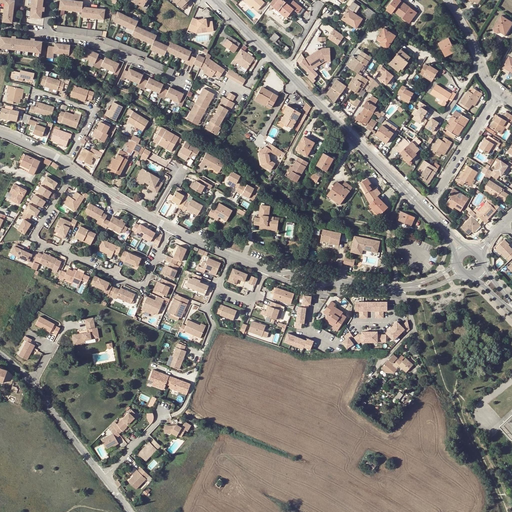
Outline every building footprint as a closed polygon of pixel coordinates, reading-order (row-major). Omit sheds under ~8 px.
[(0,0),(0,1),(4,2),(2,20),(12,21),(14,0),(0,0)] [(31,0),(32,3),(31,10),(31,11),(30,16),(30,17),(41,19),(42,13),(39,12),(40,9),(43,9),(43,0),(31,0)] [(103,20),(104,10),(96,9),(89,8),(82,7),(82,2),(75,1),(67,0),(66,0),(59,0),(58,9),(66,10),(73,11),(81,12),(80,17),(88,18),(95,19),(103,20)] [(139,0),(138,3),(146,8),(149,4),(145,2),(146,0),(139,0)] [(185,7),(177,0),(173,0),(183,9),(185,7)] [(243,0),(246,3),(248,2),(253,7),(257,10),(264,3),(260,0),(243,0)] [(293,8),(298,12),(302,7),(293,0),(293,1),(291,0),(290,0),(289,2),(291,3),(289,5),(282,0),(278,0),(274,7),(280,12),(286,17),(293,8)] [(409,22),(413,18),(411,16),(415,11),(410,8),(409,9),(400,2),(401,1),(399,0),(392,0),(385,10),(391,14),(394,10),(403,17),(409,22)] [(356,28),(362,19),(363,18),(360,17),(355,13),(360,6),(353,2),(342,19),(356,28)] [(272,11),(278,16),(280,12),(274,7),(272,11)] [(375,13),(367,7),(363,13),(371,19),(375,13)] [(119,12),(115,21),(121,25),(126,15),(119,12)] [(370,21),(371,19),(363,13),(360,17),(363,18),(362,19),(365,22),(367,19),(370,21)] [(185,65),(188,66),(192,68),(193,65),(201,69),(201,68),(205,59),(198,56),(196,59),(193,57),(190,55),(191,53),(184,49),(177,46),(170,43),(168,47),(161,44),(154,40),(157,36),(150,33),(143,29),(136,26),(138,22),(132,19),(126,15),(121,25),(128,28),(134,30),(132,35),(139,38),(145,42),(152,45),(150,49),(157,53),(164,56),(166,52),(172,55),(179,58),(187,62),(185,65)] [(511,22),(502,16),(494,28),(495,31),(498,33),(501,32),(506,35),(511,23),(511,22)] [(214,31),(213,22),(207,23),(207,20),(198,21),(193,19),(188,30),(197,34),(199,29),(206,28),(207,32),(214,31)] [(93,36),(101,37),(101,31),(94,30),(86,29),(79,28),(72,27),(64,26),(56,25),(55,31),(93,36)] [(381,41),(380,43),(387,48),(396,36),(395,35),(391,32),(389,31),(385,29),(384,28),(377,39),(381,41)] [(334,29),(328,38),(337,45),(343,35),(334,29)] [(279,37),(275,32),(270,37),(275,41),(279,37)] [(15,40),(11,39),(12,37),(0,35),(0,38),(0,46),(41,52),(42,41),(42,40),(33,39),(32,42),(29,41),(29,39),(15,37),(15,40)] [(106,37),(104,44),(111,46),(114,40),(106,37)] [(445,56),(451,53),(450,51),(455,49),(449,38),(439,43),(445,56)] [(221,43),(234,52),(240,43),(233,39),(231,42),(227,39),(226,41),(224,39),(221,43)] [(134,48),(127,45),(121,43),(114,40),(111,46),(138,57),(144,59),(146,52),(141,50),(134,48)] [(54,43),(53,48),(53,53),(68,54),(69,49),(69,45),(54,43)] [(0,51),(40,57),(41,52),(0,46),(0,51)] [(80,56),(87,59),(94,63),(97,58),(98,54),(84,47),(80,56)] [(324,59),(331,59),(330,48),(321,49),(306,58),(311,65),(313,69),(321,63),(320,61),(324,58),(324,59)] [(72,49),(69,49),(68,54),(68,57),(75,59),(76,50),(72,49)] [(399,71),(401,68),(403,69),(408,62),(405,59),(408,55),(401,49),(389,63),(399,71)] [(242,50),(238,56),(251,64),(255,59),(242,50)] [(364,65),(365,66),(371,57),(362,51),(357,60),(354,59),(348,68),(358,74),(364,65)] [(511,71),(511,51),(511,52),(503,67),(510,72),(511,71)] [(205,59),(201,68),(205,71),(204,72),(213,78),(215,74),(221,78),(226,70),(210,59),(212,56),(208,53),(207,54),(205,59)] [(238,56),(233,61),(242,67),(240,69),(245,73),(251,64),(238,56)] [(106,57),(101,66),(114,72),(117,67),(118,64),(106,57)] [(146,57),(143,63),(171,76),(174,70),(167,67),(160,64),(153,60),(146,57)] [(94,63),(92,66),(96,67),(99,69),(100,66),(103,60),(97,58),(94,63)] [(319,74),(313,69),(311,65),(310,66),(305,59),(300,64),(310,74),(307,77),(313,83),(316,81),(314,79),(319,74)] [(430,65),(430,66),(426,63),(420,72),(424,75),(425,72),(428,74),(427,77),(432,81),(433,80),(439,70),(430,65)] [(383,66),(380,69),(384,73),(380,78),(386,84),(394,75),(383,66)] [(138,84),(141,78),(142,75),(128,69),(127,72),(124,77),(131,81),(138,84)] [(18,77),(22,78),(31,80),(33,73),(20,70),(19,73),(14,72),(13,79),(17,80),(18,77)] [(361,87),(363,89),(368,80),(358,74),(355,79),(354,78),(348,88),(357,94),(361,87)] [(43,75),(41,82),(45,84),(44,86),(44,87),(56,91),(57,89),(61,90),(64,82),(43,75)] [(144,80),(141,78),(138,84),(136,87),(140,88),(143,90),(144,87),(147,82),(144,80)] [(151,91),(158,94),(161,88),(163,85),(149,78),(147,82),(144,87),(151,91)] [(376,85),(379,87),(380,85),(374,79),(374,80),(372,82),(367,90),(371,92),(376,85)] [(337,80),(327,95),(334,103),(341,94),(346,86),(337,80)] [(453,92),(452,94),(451,96),(445,92),(446,90),(436,84),(431,93),(437,97),(441,99),(439,102),(444,105),(449,98),(452,100),(456,94),(453,92)] [(403,96),(411,100),(415,93),(407,88),(407,87),(403,85),(399,92),(404,94),(403,96)] [(23,89),(9,86),(8,93),(6,100),(18,103),(19,98),(20,92),(22,93),(23,89)] [(90,99),(93,92),(73,86),(70,94),(80,98),(79,100),(84,101),(86,97),(90,99)] [(163,100),(165,97),(168,91),(164,90),(161,88),(158,94),(157,97),(160,98),(163,100)] [(169,88),(168,91),(165,97),(172,101),(179,104),(182,98),(183,95),(169,88)] [(255,98),(266,104),(271,107),(277,96),(272,93),(272,94),(261,88),(255,98)] [(198,96),(210,102),(213,95),(202,89),(198,96)] [(461,102),(467,106),(470,108),(472,104),(478,96),(480,97),(482,93),(476,89),(473,93),(471,92),(469,90),(461,102)] [(210,102),(198,96),(194,104),(205,110),(210,102)] [(228,110),(230,111),(234,103),(232,101),(229,100),(226,98),(223,97),(218,104),(228,110)] [(365,107),(373,112),(377,107),(374,105),(377,100),(372,97),(370,100),(368,98),(363,106),(365,107)] [(182,98),(179,104),(177,107),(182,109),(182,107),(186,100),(182,98)] [(424,109),(427,105),(420,101),(418,105),(420,107),(418,110),(415,108),(412,114),(415,116),(422,120),(428,111),(424,109)] [(39,103),(36,102),(34,107),(31,106),(29,112),(32,113),(33,112),(50,118),(53,108),(39,103)] [(114,121),(122,106),(114,102),(109,110),(106,116),(114,121)] [(304,102),(299,111),(303,113),(306,115),(311,108),(304,102)] [(205,110),(194,104),(190,111),(201,117),(205,110)] [(216,108),(217,109),(215,113),(223,118),(228,110),(218,104),(216,108)] [(284,114),(280,122),(291,128),(299,113),(287,106),(283,113),(284,114)] [(359,113),(355,118),(359,120),(360,119),(364,122),(367,124),(373,112),(365,107),(360,114),(359,113)] [(9,110),(1,108),(0,111),(0,118),(7,120),(8,119),(16,121),(18,112),(10,109),(9,110)] [(61,119),(60,122),(75,127),(79,116),(73,114),(64,111),(63,112),(60,111),(57,118),(61,119)] [(133,113),(130,111),(127,115),(131,117),(128,123),(144,132),(149,122),(133,113)] [(201,117),(190,111),(186,119),(197,125),(201,117)] [(447,129),(456,135),(457,132),(459,133),(463,126),(461,125),(465,117),(455,111),(448,122),(452,124),(451,126),(449,125),(447,129)] [(504,119),(498,116),(495,121),(491,127),(500,133),(507,122),(509,123),(511,119),(511,115),(508,112),(506,116),(504,119)] [(223,118),(215,113),(212,118),(211,118),(209,121),(218,126),(223,118)] [(438,131),(440,128),(437,126),(439,122),(432,118),(427,127),(433,131),(432,133),(436,135),(438,131)] [(27,123),(30,124),(34,125),(32,131),(32,133),(41,136),(44,128),(41,127),(42,124),(28,119),(27,123)] [(373,129),(376,123),(370,120),(366,128),(371,131),(373,129)] [(389,129),(392,124),(386,120),(376,134),(383,139),(382,140),(387,143),(394,133),(389,129)] [(218,126),(209,121),(205,129),(215,135),(220,127),(218,126)] [(105,133),(108,126),(100,122),(96,129),(98,130),(94,137),(103,142),(107,134),(105,133)] [(502,134),(509,123),(507,122),(500,133),(502,134)] [(392,124),(389,129),(394,133),(397,129),(392,124)] [(158,130),(155,135),(160,137),(159,140),(163,142),(166,144),(168,142),(173,145),(175,140),(179,142),(181,139),(169,132),(158,125),(156,129),(158,130)] [(49,140),(56,142),(64,145),(67,138),(68,139),(70,134),(57,130),(58,128),(54,126),(49,140)] [(445,133),(453,138),(456,135),(447,129),(445,133)] [(315,142),(304,136),(297,149),(307,155),(315,142)] [(418,145),(422,141),(417,136),(413,140),(418,145)] [(440,156),(442,153),(448,144),(450,146),(452,142),(444,138),(442,141),(438,138),(431,150),(440,156)] [(488,153),(491,149),(494,144),(497,146),(498,146),(500,143),(493,138),(491,142),(488,140),(486,139),(480,148),(488,153)] [(396,147),(409,161),(417,154),(415,152),(412,149),(413,148),(409,143),(405,140),(405,139),(396,147)] [(133,142),(131,141),(128,148),(132,150),(137,152),(141,144),(134,140),(133,142)] [(186,141),(178,156),(186,161),(189,156),(192,151),(197,154),(199,149),(186,141)] [(266,147),(264,147),(262,150),(260,153),(262,165),(266,167),(270,170),(275,164),(270,161),(268,155),(271,152),(278,157),(282,152),(269,143),(266,147)] [(442,153),(444,155),(450,146),(448,144),(442,153)] [(142,153),(147,155),(151,148),(146,146),(142,153)] [(78,159),(89,164),(91,160),(94,154),(84,148),(78,159)] [(264,170),(266,167),(262,165),(260,153),(262,150),(261,149),(257,150),(260,166),(264,170)] [(111,167),(116,171),(115,173),(119,175),(130,155),(126,153),(120,150),(115,159),(111,167)] [(206,165),(214,170),(215,168),(220,172),(225,163),(208,153),(200,166),(204,169),(206,165)] [(317,165),(327,170),(334,158),(324,153),(317,165)] [(40,162),(25,155),(20,164),(30,169),(28,172),(34,175),(40,162)] [(116,171),(111,167),(115,159),(112,157),(108,166),(108,167),(108,168),(108,169),(115,173),(116,171)] [(297,181),(309,162),(299,157),(293,166),(295,167),(289,176),(297,181)] [(336,160),(334,158),(327,170),(329,172),(336,160)] [(420,177),(426,180),(428,176),(432,178),(434,175),(433,174),(434,172),(435,173),(438,169),(433,166),(424,160),(417,172),(422,174),(420,177)] [(501,165),(496,172),(504,178),(505,179),(511,169),(511,168),(503,162),(501,165)] [(289,176),(295,167),(293,166),(291,165),(286,175),(289,176)] [(465,182),(470,185),(473,179),(478,172),(468,166),(464,173),(460,179),(459,178),(457,181),(463,185),(465,182)] [(143,169),(138,177),(145,181),(150,184),(154,187),(153,189),(157,191),(163,182),(158,180),(159,178),(143,169)] [(235,186),(238,188),(237,191),(241,194),(241,193),(245,186),(241,184),(243,180),(240,179),(241,176),(232,172),(227,179),(236,184),(235,186)] [(315,185),(320,177),(314,174),(313,173),(308,181),(315,185)] [(494,178),(500,183),(503,180),(495,174),(493,177),(494,178)] [(58,183),(47,176),(23,213),(24,213),(30,217),(33,213),(36,216),(40,210),(36,208),(38,205),(42,207),(46,201),(42,199),(44,196),(48,198),(52,192),(48,189),(50,186),(54,188),(58,183)] [(375,187),(374,188),(367,176),(358,181),(362,187),(361,188),(370,204),(377,196),(380,194),(375,187)] [(210,188),(212,185),(199,177),(197,180),(196,180),(192,187),(201,192),(205,185),(210,188)] [(501,199),(501,200),(504,202),(509,195),(501,190),(502,189),(489,181),(483,190),(497,198),(498,196),(501,199)] [(328,195),(340,204),(352,187),(345,182),(342,185),(341,184),(337,190),(333,187),(328,195)] [(27,191),(15,184),(10,192),(13,194),(10,200),(19,205),(27,191)] [(248,184),(247,187),(243,194),(250,197),(255,188),(248,184)] [(468,198),(462,194),(460,198),(457,197),(460,193),(453,188),(451,192),(453,194),(447,203),(454,207),(460,211),(468,198)] [(65,202),(77,209),(84,196),(88,198),(90,194),(83,190),(81,194),(77,192),(73,198),(69,196),(65,202)] [(179,204),(177,206),(182,209),(186,201),(187,200),(182,198),(184,195),(176,191),(172,200),(179,204)] [(370,204),(369,205),(379,215),(385,210),(388,207),(377,196),(370,204)] [(500,207),(489,199),(475,214),(478,216),(486,224),(489,221),(488,220),(500,207)] [(192,200),(190,203),(186,201),(182,209),(186,211),(187,209),(198,216),(203,206),(192,200)] [(76,210),(77,209),(65,202),(64,204),(76,210)] [(99,220),(97,223),(102,225),(105,219),(107,215),(103,213),(105,211),(90,203),(85,212),(99,220)] [(208,215),(212,217),(213,216),(214,214),(219,216),(227,220),(233,210),(220,203),(216,210),(212,208),(208,215)] [(255,224),(261,225),(274,227),(274,228),(278,229),(280,220),(275,220),(275,217),(270,216),(271,206),(261,205),(260,215),(262,215),(262,218),(256,218),(255,224)] [(389,214),(385,210),(379,215),(378,216),(386,221),(389,214)] [(475,214),(471,210),(469,213),(472,216),(475,219),(478,216),(475,214)] [(410,226),(413,220),(408,218),(409,216),(401,212),(398,219),(398,220),(410,226)] [(31,223),(28,221),(30,217),(24,213),(22,218),(24,219),(18,229),(25,234),(31,223)] [(120,233),(122,231),(125,225),(126,223),(123,222),(120,220),(113,216),(110,222),(105,219),(102,225),(106,228),(108,226),(120,233)] [(59,233),(65,235),(70,226),(74,228),(78,220),(75,219),(73,218),(71,222),(61,217),(55,231),(59,233)] [(460,228),(467,234),(471,229),(475,232),(480,226),(474,220),(471,217),(460,228)] [(136,224),(132,230),(135,232),(135,233),(142,238),(147,229),(140,224),(139,226),(136,224)] [(90,244),(96,234),(80,226),(75,236),(90,244)] [(147,229),(142,238),(150,242),(151,241),(154,243),(158,236),(154,234),(155,233),(147,229)] [(330,243),(340,245),(342,234),(324,230),(321,241),(330,243)] [(356,237),(355,244),(353,244),(352,250),(357,251),(356,255),(362,256),(363,251),(378,254),(380,243),(371,240),(370,244),(365,243),(366,239),(356,237)] [(118,255),(121,248),(104,240),(99,249),(107,253),(112,255),(113,253),(118,255)] [(510,261),(511,259),(511,248),(508,244),(509,244),(506,240),(497,248),(503,254),(510,261)] [(171,262),(179,266),(187,249),(179,245),(173,258),(168,255),(166,260),(170,262),(171,262)] [(20,248),(17,255),(34,263),(35,260),(38,254),(32,251),(32,253),(29,252),(20,248)] [(137,267),(141,258),(125,250),(120,260),(124,262),(125,261),(137,267)] [(37,261),(53,268),(52,268),(57,270),(61,260),(57,258),(44,252),(43,254),(38,252),(38,254),(35,260),(34,263),(32,267),(36,269),(39,263),(37,262),(37,261)] [(206,270),(211,272),(217,274),(221,264),(208,258),(206,263),(204,269),(200,267),(198,266),(196,271),(204,274),(206,270)] [(356,260),(346,258),(344,264),(354,267),(356,260)] [(168,266),(164,274),(173,279),(179,266),(171,262),(170,262),(168,266)] [(87,283),(90,277),(84,274),(77,270),(76,272),(73,271),(68,269),(67,272),(62,270),(59,278),(63,280),(64,278),(79,284),(81,280),(87,283)] [(245,282),(248,275),(234,269),(229,282),(236,284),(238,279),(245,282)] [(193,289),(198,291),(205,294),(209,286),(202,284),(200,283),(200,281),(202,277),(195,274),(193,279),(189,278),(188,282),(186,286),(193,289)] [(96,282),(95,285),(105,290),(104,292),(113,295),(116,288),(109,284),(110,282),(95,275),(93,280),(96,282)] [(255,286),(258,279),(252,276),(249,283),(255,286)] [(166,292),(164,295),(168,296),(169,294),(167,293),(169,287),(174,290),(177,285),(162,279),(160,283),(158,289),(166,292)] [(191,292),(193,289),(186,286),(188,282),(185,280),(182,288),(191,292)] [(157,282),(154,290),(164,295),(166,292),(158,289),(160,283),(157,282)] [(294,293),(276,287),(275,290),(274,294),(273,298),(290,304),(294,293)] [(121,288),(120,290),(116,288),(113,295),(112,297),(116,298),(117,296),(131,302),(135,294),(121,288)] [(311,292),(305,291),(305,295),(303,295),(301,307),(298,306),(296,322),(304,323),(307,307),(308,308),(309,304),(311,304),(312,296),(311,296),(311,292)] [(176,296),(174,300),(186,306),(188,302),(176,296)] [(143,308),(156,314),(159,315),(166,300),(158,297),(156,301),(148,297),(143,308)] [(167,313),(170,314),(179,319),(180,319),(186,306),(174,300),(167,313)] [(387,301),(355,301),(355,310),(359,310),(360,317),(367,317),(367,310),(376,310),(376,317),(383,317),(383,310),(387,310),(387,301)] [(328,315),(326,318),(335,323),(333,326),(332,328),(337,331),(346,318),(341,314),(333,308),(334,307),(335,304),(331,302),(324,313),(328,315)] [(233,321),(237,311),(221,305),(217,313),(221,315),(220,316),(233,321)] [(281,310),(271,306),(269,312),(267,312),(266,311),(264,315),(277,320),(281,310)] [(55,324),(40,317),(36,325),(51,333),(55,324)] [(333,326),(335,323),(326,318),(324,321),(333,326)] [(90,333),(72,337),(74,346),(85,343),(84,342),(95,339),(94,329),(95,329),(93,319),(85,320),(87,330),(89,330),(90,333)] [(262,336),(266,326),(253,321),(249,332),(262,336)] [(409,330),(406,321),(401,327),(396,322),(385,334),(393,341),(404,330),(407,332),(409,330)] [(184,332),(200,339),(205,329),(200,326),(188,322),(185,327),(182,326),(179,332),(183,334),(184,332)] [(350,332),(345,336),(347,339),(342,342),(347,348),(354,344),(350,339),(354,337),(350,332)] [(386,342),(386,335),(377,335),(377,332),(362,332),(362,335),(358,335),(354,338),(358,344),(360,342),(386,342)] [(307,340),(288,333),(284,342),(303,349),(304,347),(311,349),(314,341),(307,338),(307,340)] [(32,340),(26,337),(24,340),(27,342),(20,356),(28,361),(36,346),(31,343),(32,340)] [(175,359),(172,370),(177,372),(184,353),(182,352),(183,348),(176,345),(174,349),(172,357),(175,359)] [(406,372),(413,365),(405,358),(402,362),(401,361),(404,358),(401,356),(393,365),(392,364),(397,358),(393,355),(389,360),(381,368),(387,373),(394,373),(398,369),(397,368),(398,366),(406,372)] [(0,367),(0,381),(11,385),(14,376),(8,371),(0,367)] [(189,386),(151,372),(148,382),(152,383),(158,385),(156,390),(163,392),(165,386),(168,388),(172,389),(171,391),(185,397),(189,386)] [(152,396),(148,405),(152,407),(156,397),(152,396)] [(121,437),(119,435),(123,432),(123,433),(128,429),(130,427),(136,422),(134,420),(137,417),(134,414),(118,427),(116,424),(115,422),(108,429),(109,430),(114,436),(104,445),(110,452),(115,448),(116,450),(121,445),(117,440),(121,437)] [(511,414),(499,427),(511,439),(511,414)] [(183,428),(178,426),(165,427),(165,434),(172,434),(178,437),(179,435),(183,437),(186,430),(188,432),(192,426),(186,423),(183,428)] [(139,455),(147,462),(161,447),(155,442),(151,445),(150,443),(139,455)] [(372,471),(379,462),(372,456),(365,465),(372,471)] [(139,473),(134,478),(129,483),(137,491),(147,481),(146,480),(149,477),(142,470),(139,473)] [(215,485),(219,488),(223,482),(219,479),(215,485)]
